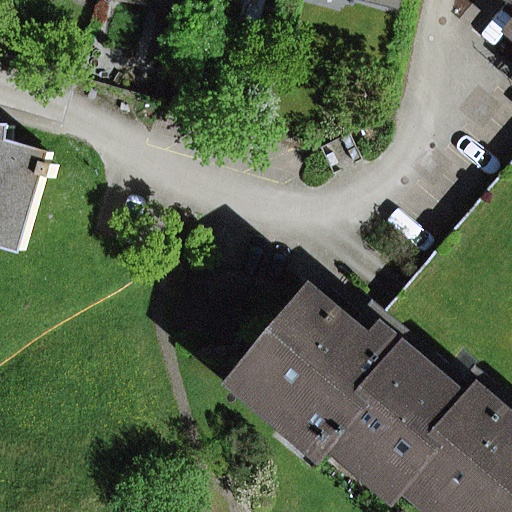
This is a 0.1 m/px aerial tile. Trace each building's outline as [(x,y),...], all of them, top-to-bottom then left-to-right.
[(0,227),(27,236),(23,250),(27,251),(49,177),(57,179),(61,166),(53,164),(56,154),(14,142),(16,127),(3,127),(0,126),(0,227)] [(0,243),(23,250),(27,236),(0,227),(0,243)] [(226,335),(240,287),(195,274),(181,322),(226,335)] [(415,476),(474,406),(472,405),(388,333),(378,345),(354,325),(318,294),(248,375),(333,447),(343,435),(406,489),(417,477),(415,476)] [(378,345),(388,333),(398,321),(375,302),(354,325),(378,345)] [(511,511),(511,417),(483,393),(472,405),(474,406),(415,476),(417,477),(457,511),(511,511)]
